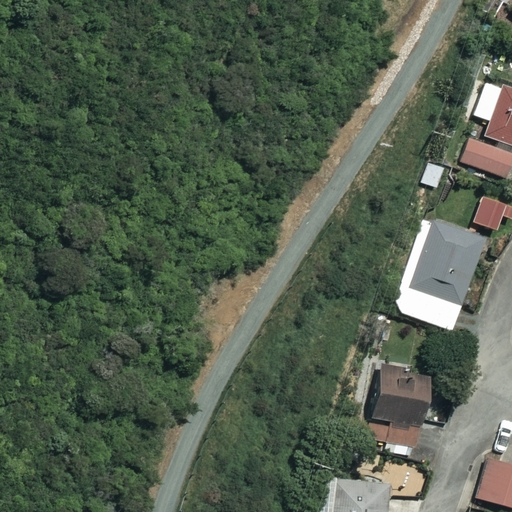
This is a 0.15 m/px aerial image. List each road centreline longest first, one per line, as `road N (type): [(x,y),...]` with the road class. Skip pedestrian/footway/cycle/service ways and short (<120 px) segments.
road 1 (track): [(447,0),(215,383),(165,511)]
road 2 (residential): [(444,511),(511,284)]
